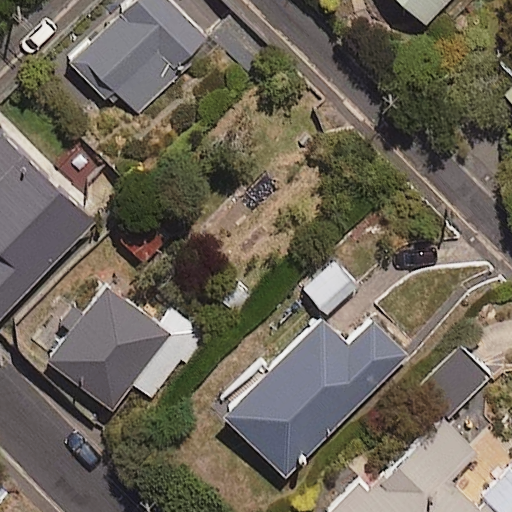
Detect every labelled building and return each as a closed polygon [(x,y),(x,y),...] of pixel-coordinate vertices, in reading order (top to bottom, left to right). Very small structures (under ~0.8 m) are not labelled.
[(168,0),(116,0),(65,50),(129,115),(207,39),(168,0)] [(401,0),(420,19),(439,0),(401,0)] [(511,71),(498,86),(511,100),(511,71)] [(0,299),(85,217),(0,129),(0,299)] [(140,260),(178,220),(149,192),(110,232),(140,260)] [(353,284),(328,254),(297,280),(322,309),(353,284)] [(167,329),(99,277),(43,350),(112,402),(167,329)] [(216,404),(279,468),(402,346),(366,310),(339,336),(312,309),(216,404)] [(486,374),(455,340),(419,373),(450,407),(486,374)] [(352,474),(319,507),(324,511),(486,511),(444,470),(469,445),(434,410),(362,483),(352,474)]
